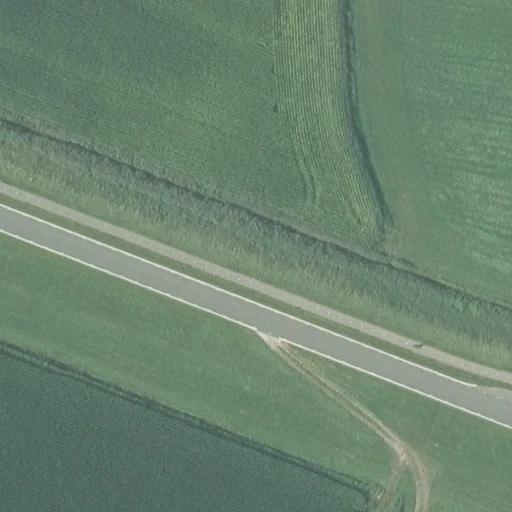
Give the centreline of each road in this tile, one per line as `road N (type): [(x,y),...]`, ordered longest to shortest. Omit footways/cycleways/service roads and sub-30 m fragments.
road 1 (secondary): [(511,416),(0,219)]
road 2 (track): [(260,319),(273,346),(423,473),(420,506)]
